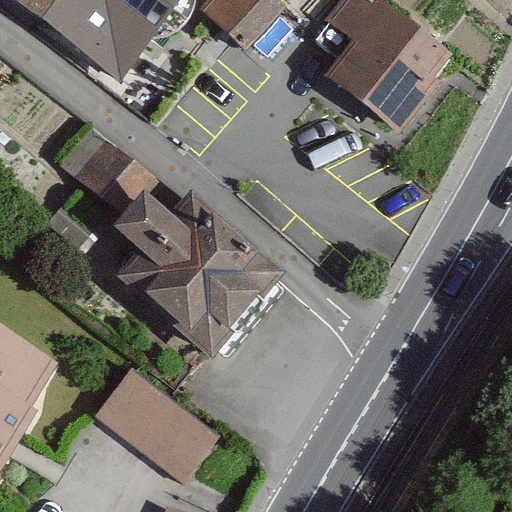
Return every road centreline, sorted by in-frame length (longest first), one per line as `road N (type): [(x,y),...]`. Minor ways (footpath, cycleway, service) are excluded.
road 1 (residential): [(401,349),(361,327),(0,22)]
road 2 (primary): [(511,174),(401,349)]
road 3 (primary): [(401,349),(315,511)]
